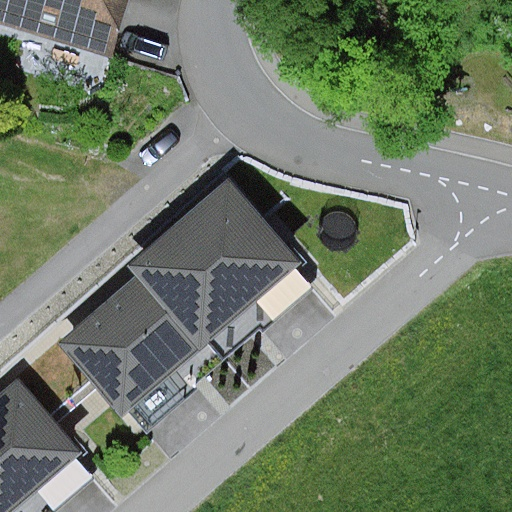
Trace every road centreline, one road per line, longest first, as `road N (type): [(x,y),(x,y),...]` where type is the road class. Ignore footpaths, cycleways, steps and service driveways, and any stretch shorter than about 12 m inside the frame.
road 1 (residential): [(150,511),(410,286),(511,228)]
road 2 (residential): [(245,0),(272,97),(338,147),(511,180)]
